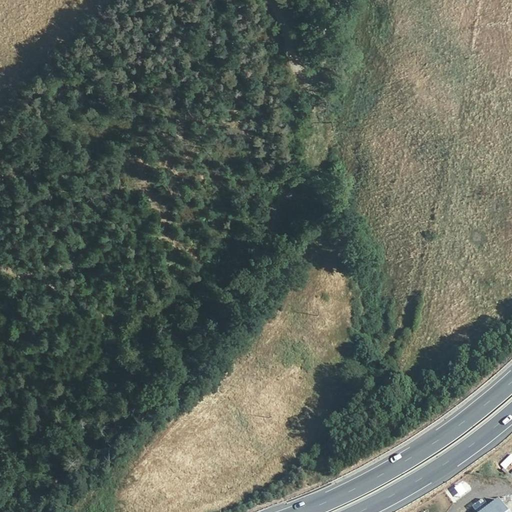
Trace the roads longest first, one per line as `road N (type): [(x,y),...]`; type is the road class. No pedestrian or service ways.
road 1 (trunk): [(511,380),(390,469),(306,511)]
road 2 (trunk): [(365,511),(511,412)]
road 3 (track): [(303,0),(315,139)]
